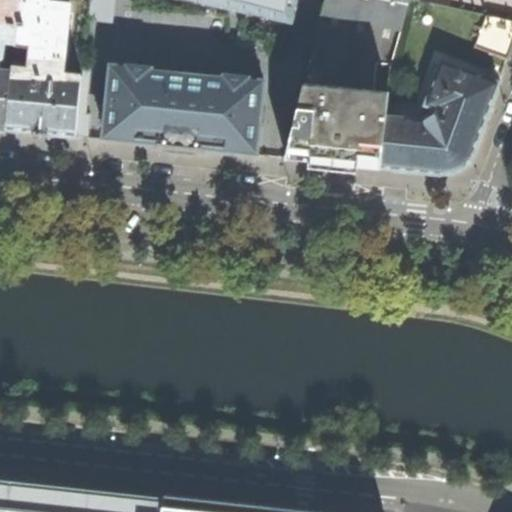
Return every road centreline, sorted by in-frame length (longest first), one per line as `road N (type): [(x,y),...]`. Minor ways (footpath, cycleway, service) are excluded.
road 1 (tertiary): [(485,229),(0,180)]
road 2 (residential): [(0,460),(416,499),(448,511)]
